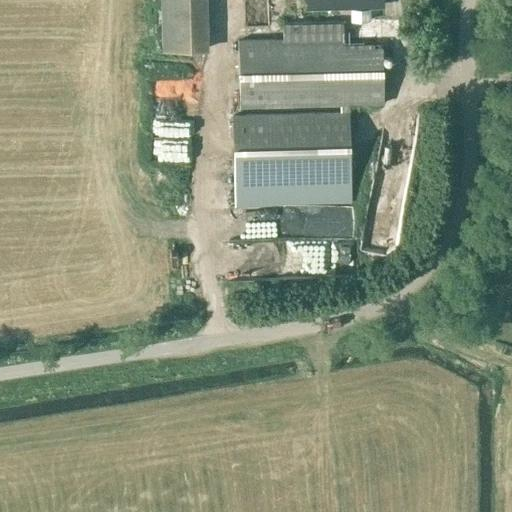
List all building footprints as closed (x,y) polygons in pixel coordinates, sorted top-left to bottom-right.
[(202,0),(161,0),(163,50),(204,49),(202,0)] [(351,21),(369,21),(368,5),(376,5),(375,0),(312,0),(313,6),(351,5),(351,21)] [(381,36),(381,20),(369,21),(351,21),(285,23),(281,23),(282,39),(238,40),(240,106),(383,103),(381,36)] [(194,93),(143,93),(143,111),(151,111),(151,145),(194,145),(194,93)] [(350,197),(348,111),(232,114),(234,200),(350,197)] [(381,129),(378,159),(399,161),(402,131),(381,129)] [(251,238),(344,236),(343,205),(290,206),(291,224),(270,224),(269,211),(250,211),(251,238)]
